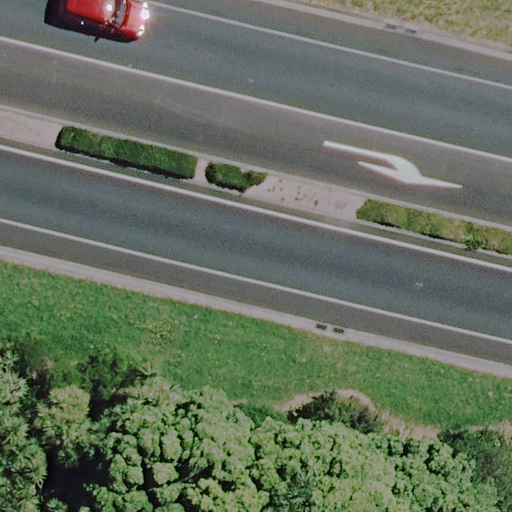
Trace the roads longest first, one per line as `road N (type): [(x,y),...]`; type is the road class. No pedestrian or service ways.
road 1 (primary): [(511,298),(0,173)]
road 2 (primary): [(0,0),(511,124)]
